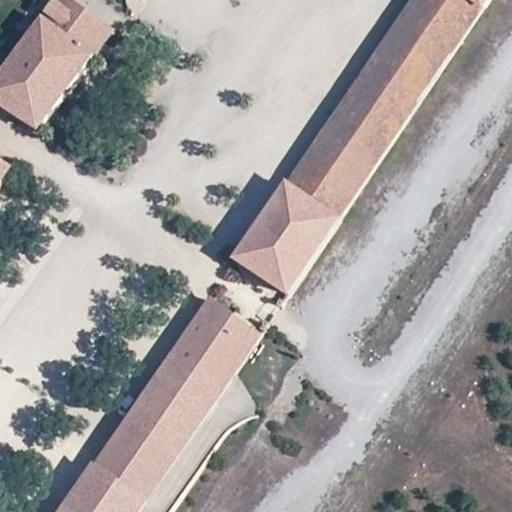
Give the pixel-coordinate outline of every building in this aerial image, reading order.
[(62,0),(0,85),(0,101),(39,130),(111,34),(63,0),(62,0)] [(417,0),(294,184),(343,218),(484,9),(470,0),(417,0)] [(470,0),(484,9),(490,0),(470,0)] [(0,511),(144,511),(260,340),(211,305),(67,511),(0,511),(0,186),(9,174),(0,166),(0,511)] [(240,261),(289,296),(343,218),(294,184),(240,261)]
